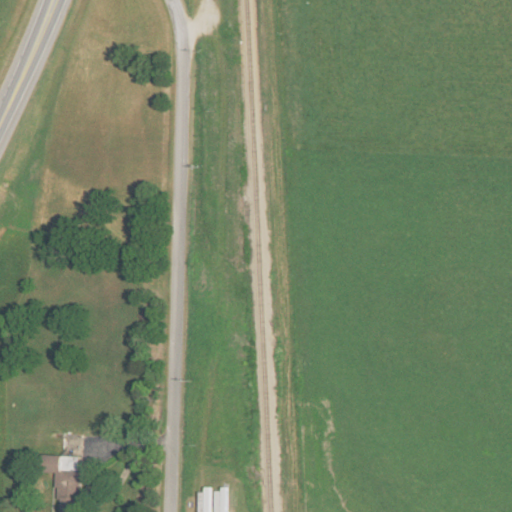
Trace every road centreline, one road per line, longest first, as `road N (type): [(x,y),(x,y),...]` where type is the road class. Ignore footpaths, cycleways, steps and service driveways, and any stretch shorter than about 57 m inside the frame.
road 1 (tertiary): [(170,511),(181,49),(175,0)]
road 2 (primary): [(0,117),(51,0)]
